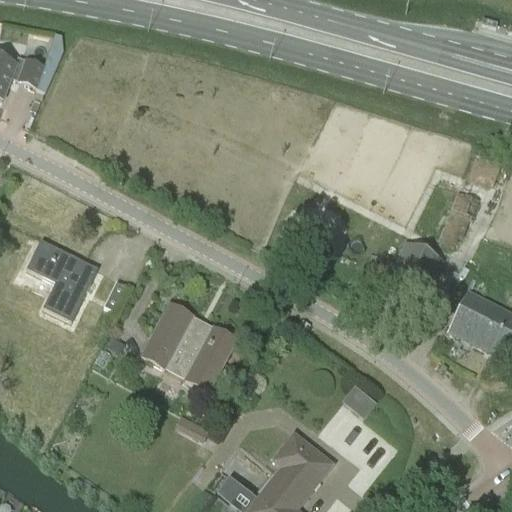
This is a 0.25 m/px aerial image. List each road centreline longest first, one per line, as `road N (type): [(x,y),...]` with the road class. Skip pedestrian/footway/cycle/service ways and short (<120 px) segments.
road 1 (unclassified): [(511,461),(370,342),(0,143)]
road 2 (primary): [(62,0),(217,28),(511,112)]
road 3 (primary): [(511,80),(366,40),(340,25)]
road 4 (primary): [(511,64),(340,25)]
